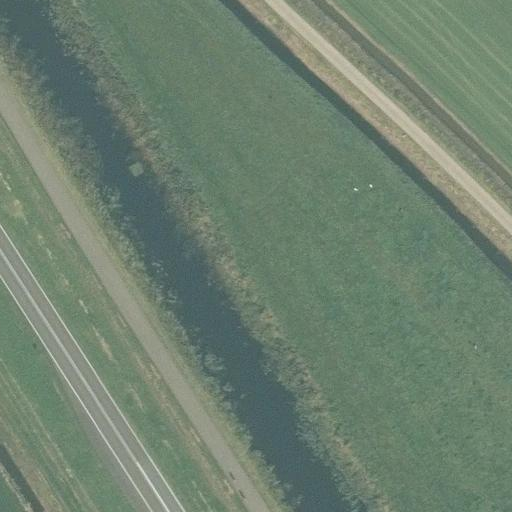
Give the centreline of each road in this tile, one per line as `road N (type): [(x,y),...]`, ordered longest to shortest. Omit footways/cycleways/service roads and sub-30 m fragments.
road 1 (unclassified): [(258,511),(0,96)]
road 2 (unclassified): [(273,0),(511,226)]
road 3 (trunk): [(167,511),(0,251)]
